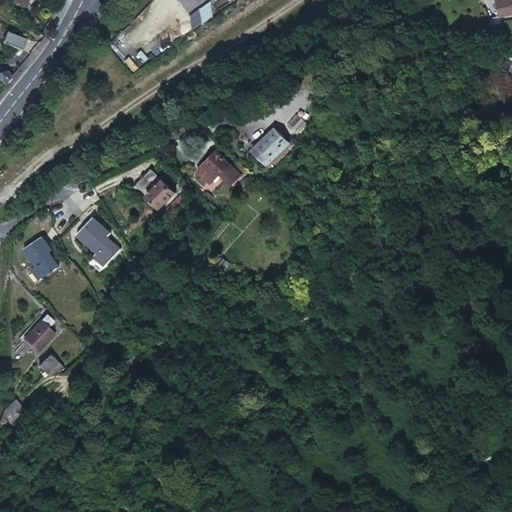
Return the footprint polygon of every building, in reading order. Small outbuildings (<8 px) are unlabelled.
[(511,0),(494,0),(497,15),(511,11),(511,0)] [(188,10),(191,25),(213,20),(210,5),(188,10)] [(1,42),(21,50),(26,41),(6,31),(1,42)] [(33,50),(40,41),(26,41),(21,50),(29,54),(33,50)] [(0,70),(0,80),(5,85),(7,83),(13,75),(5,70),(0,70)] [(288,142),(274,128),(251,151),(265,165),(288,142)] [(228,164),(216,152),(196,171),(209,183),(219,173),(231,185),(243,174),(230,161),(228,164)] [(145,196),(151,203),(156,207),(158,209),(174,192),(160,179),(145,196)] [(164,220),(171,213),(177,207),(184,199),(181,195),(160,216),(164,220)] [(179,209),(177,207),(171,213),(179,220),(185,215),(182,212),(184,210),(182,208),(179,209)] [(185,215),(179,220),(185,225),(190,220),(185,215)] [(90,221),(75,236),(96,256),(92,260),(102,269),(118,252),(114,248),(110,251),(102,243),(107,238),(97,228),(90,221)] [(43,240),(25,254),(41,275),(36,279),(45,290),(65,275),(60,268),(57,271),(51,264),(57,260),(43,240)] [(39,320),(21,338),(34,351),(52,333),(39,320)] [(50,355),(39,367),(46,375),(58,364),(50,355)] [(12,404),(4,412),(10,418),(18,410),(12,404)]
